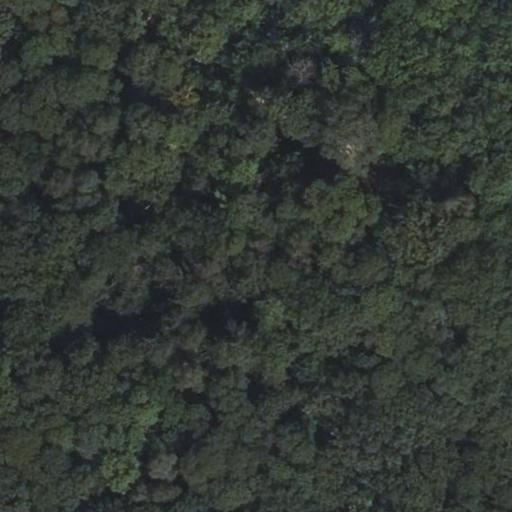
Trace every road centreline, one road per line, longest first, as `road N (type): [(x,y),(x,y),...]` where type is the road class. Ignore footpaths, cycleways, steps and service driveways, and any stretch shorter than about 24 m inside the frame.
road 1 (track): [(361,171),(120,0)]
road 2 (track): [(511,285),(361,171)]
road 3 (track): [(511,162),(361,171)]
